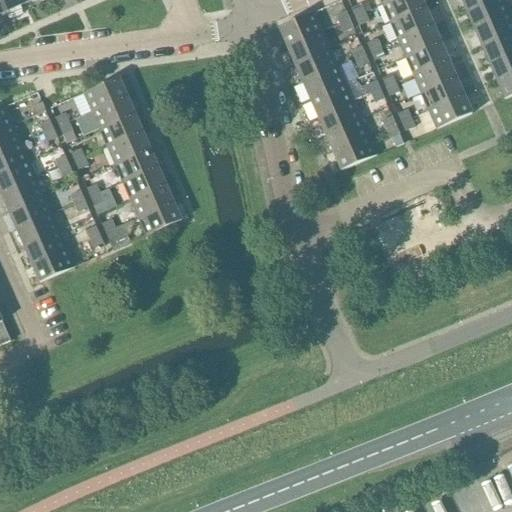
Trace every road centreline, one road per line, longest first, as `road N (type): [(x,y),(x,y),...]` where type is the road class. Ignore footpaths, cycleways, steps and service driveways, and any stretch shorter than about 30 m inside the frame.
road 1 (unclassified): [(351,381),(292,237),(247,23)]
road 2 (secondary): [(229,511),(511,398)]
road 3 (unclassified): [(0,61),(195,36)]
road 4 (unclassified): [(351,381),(511,312)]
road 5 (residential): [(0,362),(39,345),(0,256)]
